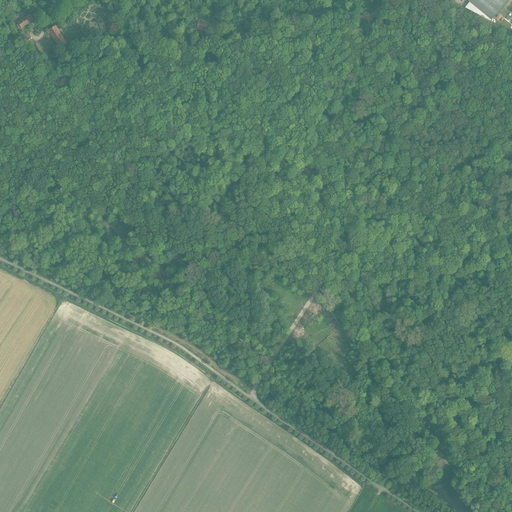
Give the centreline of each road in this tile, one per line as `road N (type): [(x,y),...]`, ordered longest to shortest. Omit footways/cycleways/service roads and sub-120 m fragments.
road 1 (track): [(190,48),(73,43),(59,30)]
road 2 (track): [(371,19),(322,11),(254,27)]
